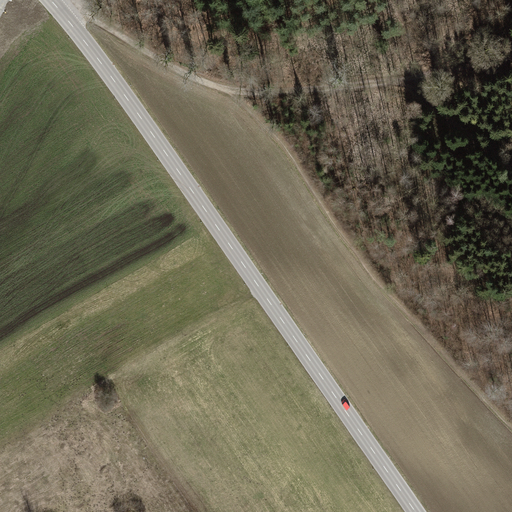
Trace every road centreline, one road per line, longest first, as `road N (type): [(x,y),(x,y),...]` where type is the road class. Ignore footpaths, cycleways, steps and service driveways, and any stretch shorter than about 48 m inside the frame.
road 1 (tertiary): [(415,511),(50,0)]
road 2 (track): [(399,82),(249,92),(217,86),(85,14),(67,19)]
road 3 (track): [(399,82),(511,168)]
